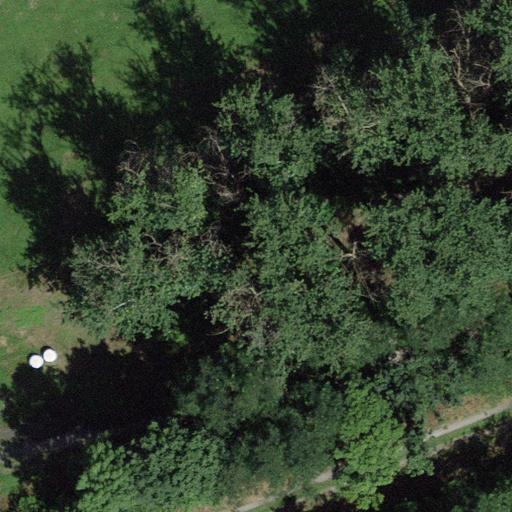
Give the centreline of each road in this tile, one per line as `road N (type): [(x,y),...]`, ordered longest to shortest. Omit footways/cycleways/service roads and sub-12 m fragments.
road 1 (track): [(0,459),(150,434),(511,312)]
road 2 (track): [(249,511),(511,412)]
